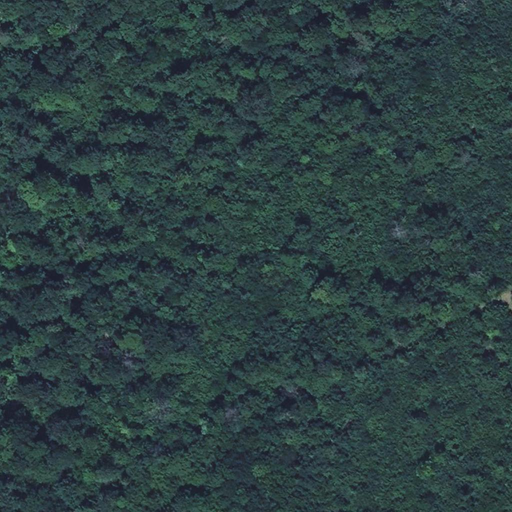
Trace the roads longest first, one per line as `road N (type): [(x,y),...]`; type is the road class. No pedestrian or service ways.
road 1 (track): [(354,0),(509,308),(78,511)]
road 2 (track): [(511,307),(446,301),(309,259),(225,149),(56,0)]
